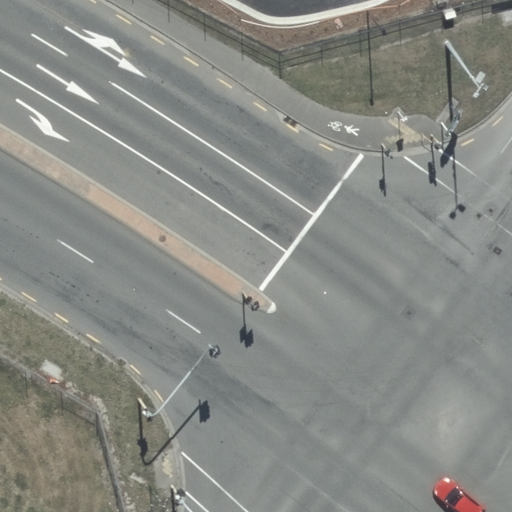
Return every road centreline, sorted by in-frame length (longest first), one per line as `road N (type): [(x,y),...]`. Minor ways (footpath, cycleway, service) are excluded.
road 1 (secondary): [(0,15),(246,169),(511,360)]
road 2 (secondary): [(414,496),(200,332),(0,199)]
road 3 (secondary): [(414,496),(511,364)]
